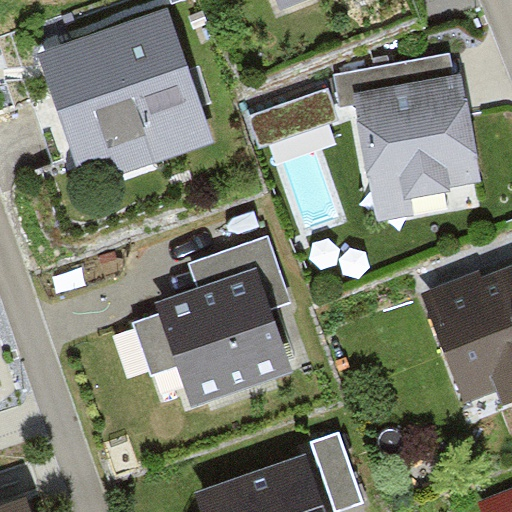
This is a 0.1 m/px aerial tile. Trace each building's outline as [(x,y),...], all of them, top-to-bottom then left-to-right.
[(167,10),(41,53),(86,185),(213,142),(167,10)] [(340,107),(358,103),(356,92),(454,75),(451,53),(334,73),(340,107)] [(454,75),(356,92),(358,103),(379,221),(413,215),(410,198),(450,190),(449,186),(481,180),(461,73),(454,75)] [(328,89),(250,116),(260,145),(338,118),(328,89)] [(189,263),(199,290),(256,269),(270,309),(293,301),(270,235),(189,263)] [(511,267),(483,279),(479,271),(423,294),(467,402),(497,390),(503,403),(511,399),(511,267)] [(164,314),(135,324),(153,375),(177,366),(192,408),(293,373),(270,309),(256,269),(199,290),(160,303),(164,314)] [(338,433),(314,442),(339,510),(363,501),(338,433)] [(325,511),(306,456),(197,496),(203,511),(325,511)] [(511,511),(511,490),(481,502),(485,511),(511,511)] [(0,511),(32,511),(27,494),(0,503),(0,511)]
